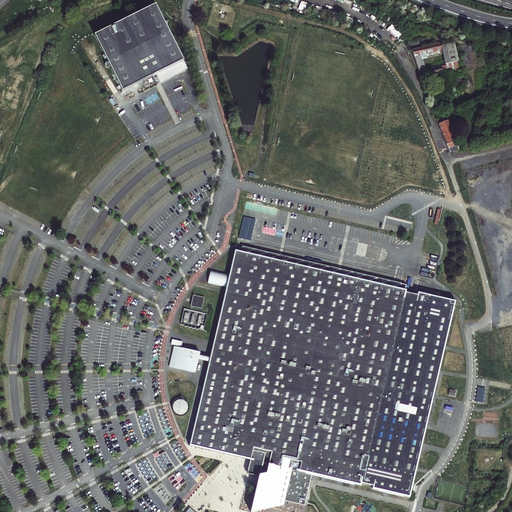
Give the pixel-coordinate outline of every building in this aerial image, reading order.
[(156,4),(94,36),(122,92),(154,75),(156,74),(160,82),(188,68),(156,4)] [(441,43),(412,51),(421,78),(460,68),(458,62),(461,61),(457,45),(456,45),(455,41),(441,45),(441,43)] [(470,69),(462,71),(464,84),(472,83),(470,69)] [(453,119),(452,116),(438,120),(450,151),(459,149),(457,146),(459,145),(450,121),(453,119)] [(235,250),(406,289),(407,285),(236,245),(236,247),(235,250)] [(281,500),(285,501),(306,506),(306,503),(307,501),(310,488),(313,474),(362,486),(363,483),(374,486),(373,490),(389,493),(411,498),(412,491),(414,484),(417,471),(418,468),(421,453),(423,444),(427,428),(440,370),(445,348),(446,345),(456,301),(419,292),(420,288),(407,285),(406,289),(235,250),(229,274),(210,270),(207,283),(226,287),(212,352),(200,349),(199,354),(211,356),(191,439),(190,446),(223,454),(251,460),(253,451),(265,454),(260,477),(251,511),(253,511),(256,511),(279,506),(281,500)] [(203,298),(194,296),(192,305),(201,307),(203,298)] [(200,329),(204,330),(207,314),(184,309),(181,324),(184,325),(185,326),(188,326),(189,327),(192,327),(193,328),(196,328),(197,329),(200,329)] [(201,342),(176,337),(174,345),(175,346),(175,347),(174,347),(172,357),(197,363),(199,354),(200,349),(201,342)] [(188,409),(188,408),(188,406),(188,405),(187,403),(185,401),(184,400),(182,400),(181,400),(179,400),(178,400),(176,401),(175,402),(174,403),(173,404),(173,406),(173,407),(173,409),(173,410),(174,412),(175,413),(178,415),(179,415),(181,415),(182,415),(183,415),(185,414),(186,413),(188,411),(188,409)] [(253,451),(251,460),(249,468),(248,474),(260,477),(265,454),(253,451)]
